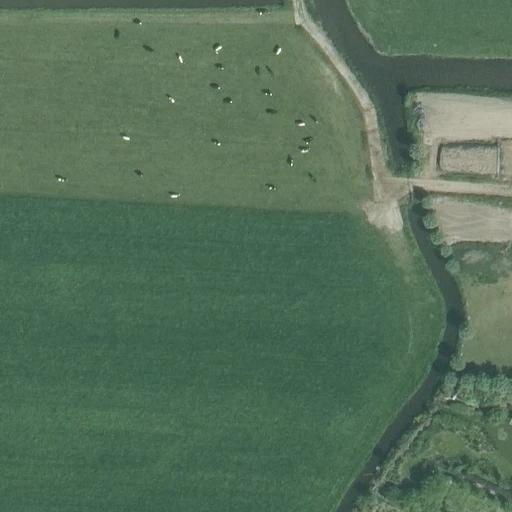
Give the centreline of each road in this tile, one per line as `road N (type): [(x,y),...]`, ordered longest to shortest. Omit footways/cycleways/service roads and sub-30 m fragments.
road 1 (track): [(299,0),(304,23),(366,103),(382,184)]
road 2 (track): [(386,211),(382,184),(511,194)]
